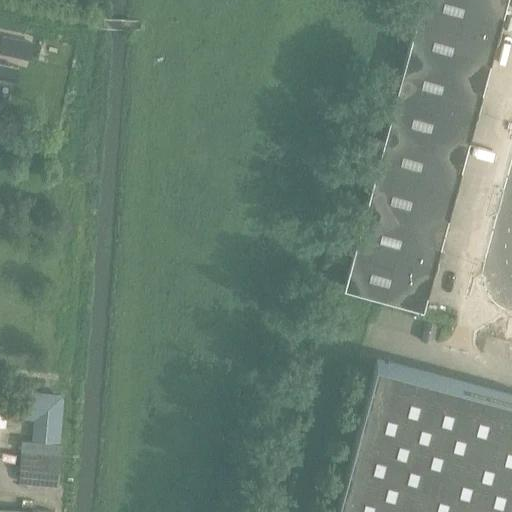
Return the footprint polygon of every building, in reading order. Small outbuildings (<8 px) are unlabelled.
[(506,11),(465,0),(422,0),(414,32),(494,54),(506,11)] [(508,0),(465,0),(506,11),(508,0)] [(494,54),(414,32),(402,74),(482,96),(494,54)] [(33,45),(3,38),(0,52),(30,58),(33,45)] [(482,96),(402,74),(391,116),(470,138),(482,96)] [(470,138),(391,116),(379,159),(459,181),(470,138)] [(459,181),(379,159),(367,201),(447,223),(459,181)] [(447,223),(367,201),(356,244),(435,266),(447,223)] [(435,266),(356,244),(344,286),(424,308),(435,266)] [(511,511),(511,395),(377,359),(335,511),(511,511)] [(0,414),(10,416),(12,396),(0,394),(0,414)] [(20,483),(45,486),(48,455),(23,453),(20,483)]
